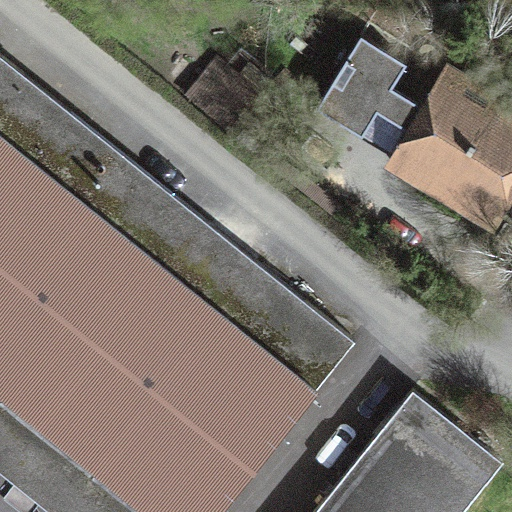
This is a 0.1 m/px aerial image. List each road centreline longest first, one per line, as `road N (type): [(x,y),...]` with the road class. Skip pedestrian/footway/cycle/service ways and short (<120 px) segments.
road 1 (residential): [(0,8),(398,334),(511,350)]
road 2 (unknown): [(428,338),(274,511)]
